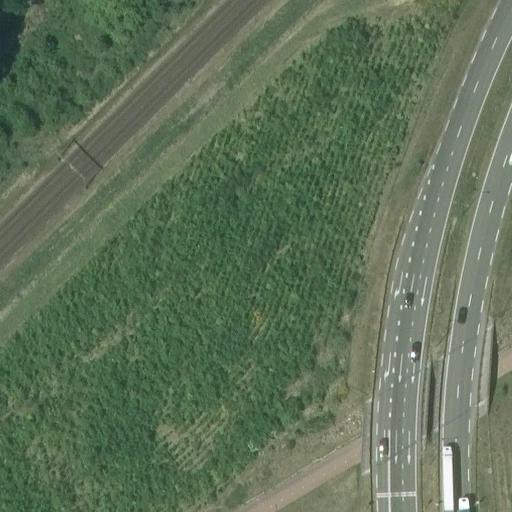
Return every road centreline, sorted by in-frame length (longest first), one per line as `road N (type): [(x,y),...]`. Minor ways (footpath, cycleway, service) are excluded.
road 1 (primary): [(511,3),(458,129),(425,245),(404,383),(401,511)]
road 2 (unknown): [(362,0),(319,15),(284,41),(0,321)]
road 3 (primary): [(456,511),(457,421),(476,269),(511,147)]
